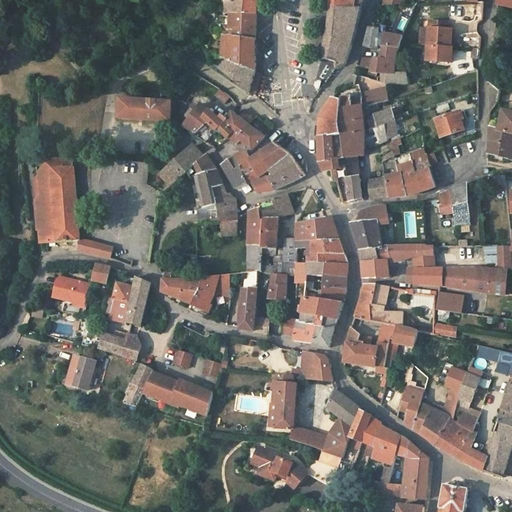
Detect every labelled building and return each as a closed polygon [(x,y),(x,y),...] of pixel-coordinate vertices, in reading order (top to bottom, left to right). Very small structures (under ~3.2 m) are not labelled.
[(234,1),(233,3),(232,13),(232,17),(258,15),(258,7),(258,0),(234,1)] [(355,0),(330,0),(331,1),(330,8),(355,8),(355,0)] [(511,0),(498,0),(498,6),(511,9),(511,0)] [(328,25),(328,27),(325,39),(351,45),(356,29),(361,9),(355,8),(330,8),(328,25)] [(257,27),(258,15),(232,17),(230,37),(256,40),(257,27)] [(398,28),(405,30),(409,19),(403,17),(398,28)] [(428,46),(451,48),(453,30),(449,30),(449,22),(430,21),(429,30),(421,29),(420,45),(428,46)] [(378,49),(378,46),(380,33),(380,29),(370,28),(365,47),(378,49)] [(256,55),(256,40),(230,37),(228,37),(228,31),(225,30),(222,59),(230,61),(256,73),(256,55)] [(372,73),(382,73),(387,74),(395,74),(396,53),(399,49),(403,37),(380,33),(378,46),(383,47),(384,61),(375,59),(372,69),(372,73)] [(325,39),(324,48),(322,59),(345,64),(351,45),(325,39)] [(453,48),(451,48),(428,46),(427,61),(452,63),(453,48)] [(375,59),(363,58),(361,66),(372,69),(375,59)] [(230,61),(222,70),(251,93),(254,82),(256,73),(230,61)] [(407,73),(395,74),(387,74),(387,84),(409,84),(407,73)] [(385,102),(382,91),(382,89),(366,93),(368,103),(369,106),(385,102)] [(225,104),(230,98),(220,90),(215,96),(225,104)] [(342,101),(340,125),(364,122),(363,107),(363,103),(362,97),(353,98),(342,98),(342,101)] [(172,103),(171,103),(120,99),(119,119),(171,123),(171,116),(172,103)] [(342,101),(333,99),(320,120),(319,129),(319,137),(339,135),(340,125),(342,101)] [(201,104),(183,130),(207,144),(221,130),(228,139),(230,138),(234,133),(224,124),(227,120),(223,116),(220,119),(201,104)] [(371,130),(377,128),(396,122),(392,109),(374,115),(374,117),(370,121),(371,130)] [(462,112),(436,120),(442,138),(465,130),(461,120),(464,118),(462,112)] [(511,113),(504,112),(499,130),(499,131),(511,133),(511,113)] [(233,113),(227,120),(224,124),(234,133),(239,138),(250,126),(243,120),(233,113)] [(339,135),(345,159),(348,179),(360,176),(357,158),(365,156),(365,131),(364,122),(340,125),(339,135)] [(257,131),(250,126),(239,138),(234,133),(230,138),(236,146),(245,148),(247,146),(253,151),(265,137),(257,131)] [(488,154),(511,159),(511,133),(499,131),(499,130),(490,128),(490,141),(488,154)] [(340,161),(345,159),(339,135),(319,137),(319,148),(320,163),(324,172),(331,170),(338,169),(341,168),(340,161)] [(397,141),(396,141),(391,143),(394,151),(395,156),(401,154),(397,141)] [(274,144),(260,154),(269,170),(276,165),(290,154),(282,149),(274,144)] [(198,153),(197,154),(191,147),(161,174),(172,186),(187,173),(191,178),(199,175),(217,170),(206,155),(202,159),(200,158),(202,157),(203,156),(203,155),(202,153),(200,152),(199,152),(198,153)] [(386,178),(390,198),(399,197),(407,196),(404,177),(430,170),(430,168),(432,168),(431,165),(428,156),(428,155),(426,155),(424,149),(395,160),(400,174),(385,176),(386,178)] [(395,156),(394,151),(382,158),(383,162),(395,156)] [(240,167),(251,160),(247,153),(240,153),(234,157),(240,167)] [(269,170),(260,154),(251,160),(260,177),(269,172),(269,170)] [(291,155),(290,154),(276,165),(283,173),(288,184),(306,176),(291,155)] [(434,155),(428,156),(431,165),(437,164),(434,155)] [(235,170),(240,167),(234,157),(228,161),(235,170)] [(38,192),(42,244),(80,241),(75,168),(73,168),(72,160),(52,160),(35,179),(36,193),(38,192)] [(260,177),(251,160),(240,167),(247,184),(249,183),(260,177)] [(237,190),(242,187),(247,184),(240,167),(235,170),(228,161),(221,166),(237,190)] [(283,173),(276,165),(269,170),(269,172),(272,176),(268,178),(274,191),(288,184),(283,173)] [(338,169),(331,170),(333,182),(340,181),(338,169)] [(237,204),(237,201),(218,205),(215,188),(224,187),(217,170),(199,175),(206,208),(198,209),(200,225),(216,224),(221,223),(218,208),(237,204)] [(435,188),(430,170),(404,177),(407,196),(409,196),(420,193),(435,188)] [(363,199),(360,176),(348,179),(346,179),(350,202),(356,201),(363,199)] [(505,176),(495,176),(495,186),(506,186),(505,176)] [(258,192),(267,191),(274,191),(268,178),(253,185),(258,192)] [(381,199),(390,198),(386,178),(370,181),(371,189),(373,199),(381,199)] [(451,190),(454,207),(455,218),(470,217),(467,184),(451,190)] [(218,205),(237,201),(236,199),(235,199),(230,195),(228,194),(224,187),(215,188),(218,205)] [(445,209),(454,207),(451,190),(446,192),(441,194),(445,209)] [(262,220),(265,220),(264,249),(264,255),(276,255),(279,218),(294,214),(287,195),(272,200),(275,210),(261,212),(262,220)] [(237,210),(237,204),(218,208),(221,223),(238,221),(237,210)] [(386,207),(379,207),(375,208),(361,213),(361,215),(357,223),(351,224),(360,250),(382,248),(379,227),(383,226),(383,222),(389,221),(386,207)] [(250,273),(260,272),(263,272),(263,267),(264,255),(264,249),(265,220),(262,220),(261,212),(260,208),(251,211),(250,240),(249,273),(250,273)] [(470,217),(455,218),(456,227),(471,225),(470,217)] [(309,239),(313,242),(340,241),(339,238),(332,218),(297,225),(297,240),(309,239)] [(217,238),(218,238),(238,236),(238,221),(221,223),(216,224),(217,235),(217,238)] [(511,230),(510,231),(511,247),(499,247),(499,251),(500,265),(508,265),(508,270),(511,270),(511,264),(511,230)] [(309,239),(297,240),(297,249),(298,249),(308,249),(309,239)] [(274,274),(289,276),(297,276),(298,264),(298,249),(297,249),(297,240),(286,240),(285,251),(279,251),(279,257),(275,257),(275,267),(263,267),(263,272),(268,273),(274,275),(274,274)] [(82,252),(111,259),(113,248),(84,241),(82,252)] [(340,241),(313,242),(313,264),(327,264),(348,265),(349,264),(343,252),(340,241)] [(390,247),(382,248),(360,250),(362,257),(363,263),(389,261),(389,265),(394,264),(390,247)] [(441,247),(427,247),(390,247),(394,264),(415,258),(428,255),(434,255),(434,254),(441,254),(441,247)] [(436,270),(434,255),(428,255),(415,258),(417,271),(436,270)] [(211,256),(198,257),(198,266),(199,279),(204,278),(213,277),(211,256)] [(390,278),(389,265),(389,261),(363,263),(364,273),(365,280),(390,278)] [(297,276),(296,299),(305,300),(305,298),(307,289),(308,278),(308,276),(308,264),(304,264),(301,264),(298,264),(297,276)] [(348,265),(327,264),(313,264),(308,264),(308,276),(308,278),(315,280),(315,276),(325,277),(347,278),(348,265)] [(500,265),(499,271),(480,269),(460,270),(444,270),(436,270),(417,271),(409,270),(408,283),(445,287),(457,289),(492,294),(506,296),(508,270),(508,265),(500,265)] [(97,266),(94,282),(108,285),(111,269),(97,266)] [(240,329),(255,333),(257,311),(258,297),(259,290),(260,272),(250,273),(249,289),(244,289),(240,329)] [(260,272),(259,290),(264,291),(266,291),(268,273),(263,272),(260,272)] [(175,298),(177,280),(178,274),(161,273),(165,280),(163,280),(162,293),(175,298)] [(288,302),(289,276),(274,274),(274,275),(270,299),(288,302)] [(200,293),(194,304),(193,304),(193,305),(189,311),(196,315),(208,318),(210,313),(207,311),(214,297),(218,286),(231,287),(232,275),(213,277),(204,278),(200,293)] [(347,278),(325,277),(324,288),(347,290),(347,284),(347,278)] [(86,306),(88,298),(91,285),(58,278),(54,298),(75,303),(86,306)] [(137,278),(134,288),(135,288),(132,303),(128,324),(142,327),(152,285),(137,278)] [(188,280),(177,280),(175,298),(193,305),(193,304),(194,304),(200,293),(204,278),(199,279),(188,280)] [(314,290),(315,280),(308,278),(307,289),(314,290)] [(118,284),(115,300),(132,303),(135,288),(134,288),(118,284)] [(404,328),(404,316),(404,314),(385,313),(390,288),(379,286),(365,285),(362,297),(355,317),(375,322),(389,325),(398,327),(404,328)] [(315,299),(305,298),(305,300),(296,299),(295,305),(301,306),(304,307),(303,312),(303,314),(338,320),(343,305),(347,290),(324,288),(322,301),(315,299)] [(316,290),(314,290),(307,289),(305,298),(315,299),(316,290)] [(451,313),(461,314),(464,298),(440,294),(439,311),(451,313)] [(106,315),(111,315),(115,300),(110,299),(106,315)] [(128,324),(132,303),(115,300),(111,315),(110,320),(128,324)] [(257,311),(255,333),(269,336),(271,313),(257,311)] [(449,322),(451,313),(439,311),(438,320),(449,322)] [(338,320),(303,314),(302,323),(285,320),(284,333),(292,335),(297,342),(314,344),(313,345),(330,348),(334,331),(338,320)] [(410,317),(404,316),(404,328),(415,330),(416,326),(410,317)] [(375,322),(373,337),(379,337),(387,338),(389,325),(375,322)] [(453,327),(435,324),(434,334),(451,337),(453,327)] [(385,387),(390,369),(386,368),(388,359),(389,351),(391,339),(395,339),(398,327),(389,325),(387,338),(379,337),(378,349),(359,347),(361,335),(352,329),(347,345),(344,362),(379,368),(380,365),(383,365),(381,374),(386,375),(383,386),(385,387)] [(404,328),(398,327),(395,339),(391,339),(389,351),(388,359),(393,360),(395,360),(398,345),(415,348),(419,333),(415,331),(415,330),(404,328)] [(106,334),(101,350),(111,353),(124,357),(128,341),(106,334)] [(379,337),(373,337),(361,335),(359,347),(378,349),(379,337)] [(239,340),(242,353),(253,351),(251,337),(239,340)] [(494,371),(511,375),(511,352),(480,345),(475,367),(494,371)] [(179,351),(177,356),(190,361),(192,355),(179,351)] [(307,363),(294,362),(294,377),(308,379),(317,381),(334,382),(328,359),(325,357),(308,354),(307,363)] [(188,369),(190,361),(177,356),(175,365),(188,369)] [(96,362),(76,357),(68,386),(89,391),(96,362)] [(207,366),(220,370),(221,368),(222,365),(208,360),(207,366)] [(134,385),(146,390),(153,374),(154,372),(143,366),(134,385)] [(220,370),(207,366),(205,374),(218,379),(220,370)] [(461,392),(468,374),(453,369),(453,371),(446,368),(441,383),(448,385),(447,387),(453,389),(461,392)] [(180,384),(153,374),(146,390),(144,394),(179,408),(181,406),(208,417),(214,394),(181,381),(180,384)] [(492,383),(468,374),(461,392),(459,399),(460,399),(454,422),(450,420),(437,445),(452,454),(467,464),(472,454),(468,453),(470,449),(481,426),(476,425),(478,421),(474,419),(476,412),(470,409),(479,385),(490,389),(492,383)] [(276,429),(294,430),(294,428),(298,385),(294,384),(294,377),(276,375),(275,380),(274,380),(273,382),(273,384),(274,385),(276,385),(274,405),(278,405),(276,429)] [(502,410),(511,413),(511,384),(502,410)] [(146,390),(134,385),(125,404),(137,408),(144,394),(146,390)] [(407,388),(404,401),(411,403),(409,413),(406,424),(416,430),(423,404),(425,393),(407,388)] [(453,389),(444,414),(449,416),(450,420),(454,422),(460,399),(459,399),(461,392),(453,389)] [(363,412),(336,391),(328,409),(341,419),(355,429),(362,414),(363,412)] [(411,403),(404,401),(401,411),(409,413),(411,403)] [(278,405),(274,405),(271,404),(269,428),(276,429),(278,405)] [(423,404),(416,430),(422,435),(432,409),(423,404)] [(444,414),(432,409),(422,435),(429,440),(437,445),(450,420),(449,416),(444,414)] [(511,413),(502,410),(498,423),(503,425),(501,434),(511,437),(509,443),(511,443),(511,413)] [(362,414),(355,429),(351,438),(352,439),(350,444),(352,445),(355,440),(357,441),(354,449),(360,452),(363,443),(362,443),(372,418),(362,414)] [(362,443),(363,443),(369,446),(373,448),(381,428),(382,425),(372,418),(362,443)] [(351,438),(355,429),(341,419),(330,436),(350,444),(352,439),(351,438)] [(324,452),(329,439),(294,428),(294,430),(293,442),(324,452)] [(375,449),(371,458),(370,458),(366,471),(376,474),(378,467),(386,469),(383,484),(386,485),(390,486),(396,456),(409,459),(412,445),(406,439),(381,428),(373,448),(375,449)] [(475,467),(484,472),(488,457),(496,433),(494,433),(493,432),(482,454),(475,467)] [(496,433),(488,457),(484,472),(493,475),(503,478),(511,449),(511,443),(509,443),(511,437),(501,434),(495,432),(494,433),(496,433)] [(324,452),(343,459),(350,444),(330,436),(329,439),(324,452)] [(260,445),(258,452),(266,455),(269,449),(260,445)] [(409,459),(407,469),(405,487),(403,499),(426,501),(429,461),(412,445),(409,459)] [(365,456),(370,458),(371,458),(375,449),(373,448),(369,446),(365,456)] [(282,453),(269,449),(266,455),(258,452),(253,465),(265,469),(263,476),(275,481),(276,478),(278,474),(287,479),(285,482),(295,490),(307,475),(294,463),(292,465),(281,456),(282,453)] [(473,467),(475,467),(482,454),(470,449),(468,453),(472,454),(467,464),(473,467)] [(342,463),(343,459),(324,452),(321,462),(339,468),(342,463)] [(350,465),(342,463),(339,468),(337,472),(351,476),(355,465),(351,464),(350,465)] [(250,471),(263,476),(265,469),(253,465),(250,471)] [(360,467),(355,465),(351,476),(357,477),(360,467)] [(383,484),(374,482),(373,482),(371,492),(381,495),(380,498),(393,500),(394,498),(403,499),(405,487),(390,486),(386,485),(383,484)] [(464,511),(469,491),(445,487),(442,509),(441,511),(464,511)]
